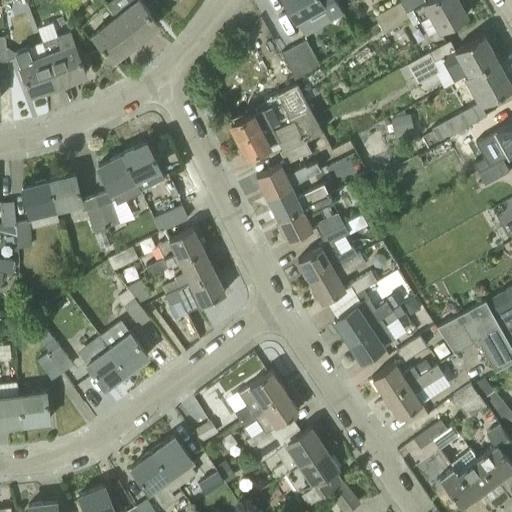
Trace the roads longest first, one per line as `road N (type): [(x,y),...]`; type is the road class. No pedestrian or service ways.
road 1 (residential): [(0,464),(76,452),(278,309)]
road 2 (residential): [(278,309),(162,74)]
road 3 (residential): [(422,511),(278,309)]
road 4 (residential): [(0,139),(52,132),(162,74)]
